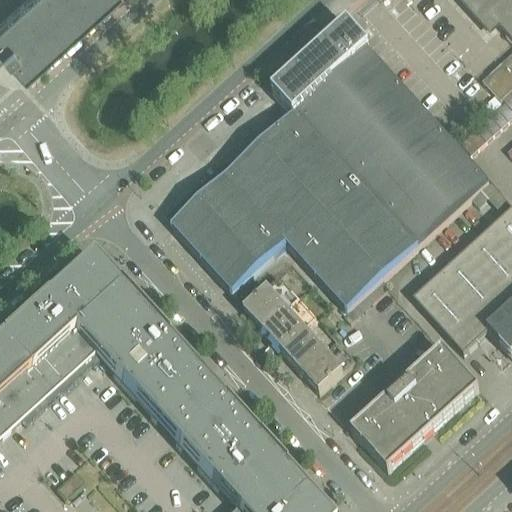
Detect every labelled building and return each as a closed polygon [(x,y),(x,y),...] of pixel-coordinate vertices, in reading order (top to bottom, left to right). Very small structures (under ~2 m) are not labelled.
[(0,0),(0,40),(23,66),(94,0),(0,0)] [(511,0),(470,0),(511,45),(511,62),(483,88),(501,107),(503,105),(511,96),(511,0)] [(272,98),(273,99),(294,122),(296,120),(418,255),(489,190),(368,56),(370,54),(348,30),(333,44),(335,46),(278,97),(276,95),(272,98)] [(511,96),(503,105),(511,114),(511,96)] [(472,161),(511,124),(511,115),(506,108),(461,149),(472,161)] [(366,303),(382,289),(418,255),(296,120),(294,122),(172,234),(233,301),(287,252),(348,319),(366,303)] [(511,365),(511,217),(414,306),(464,362),(489,339),(501,352),(501,353),(511,365)] [(121,294),(96,267),(91,262),(51,299),(50,298),(48,300),(49,301),(46,303),(75,335),(121,294)] [(288,318),(288,317),(279,308),(291,298),(280,285),(245,318),(264,339),(288,318)] [(372,309),(388,295),(382,289),(366,303),(372,309)] [(221,407),(223,406),(121,294),(75,335),(74,336),(94,358),(94,361),(94,360),(97,363),(98,362),(101,366),(113,380),(134,405),(135,404),(151,421),(150,422),(175,449),(176,448),(177,448),(222,407),(221,407)] [(41,308),(5,340),(0,345),(50,400),(55,405),(92,371),(94,373),(101,366),(98,362),(97,363),(94,360),(94,361),(94,358),(74,336),(75,335),(46,303),(42,306),(42,305),(40,307),(41,308)] [(288,318),(264,339),(282,359),(306,338),(313,332),(318,327),(300,307),(288,317),(288,318)] [(351,329),(354,326),(348,319),(345,322),(351,329)] [(323,343),(313,332),(306,338),(316,349),(323,343)] [(301,379),(324,358),(316,349),(306,338),(282,359),(301,379)] [(0,345),(0,433),(6,440),(10,436),(20,427),(25,432),(55,405),(50,400),(0,345)] [(324,358),(301,379),(320,401),(356,368),(344,356),(332,367),(324,358)] [(389,479),(480,396),(443,356),(352,438),(389,479)] [(258,445),(228,412),(223,406),(221,407),(222,407),(177,448),(176,448),(175,449),(180,455),(181,454),(197,472),(196,472),(210,488),(258,445)] [(243,511),(285,474),(261,448),(258,445),(210,488),(218,497),(219,496),(233,511),(243,511)] [(292,482),(318,511),(320,511),(286,473),(285,474),(288,478),(288,477),(290,479),(289,480),(292,482)] [(318,511),(292,482),(289,480),(290,479),(288,477),(288,478),(285,474),(243,511),(318,511)] [(57,496),(66,506),(81,492),(72,482),(57,496)]
